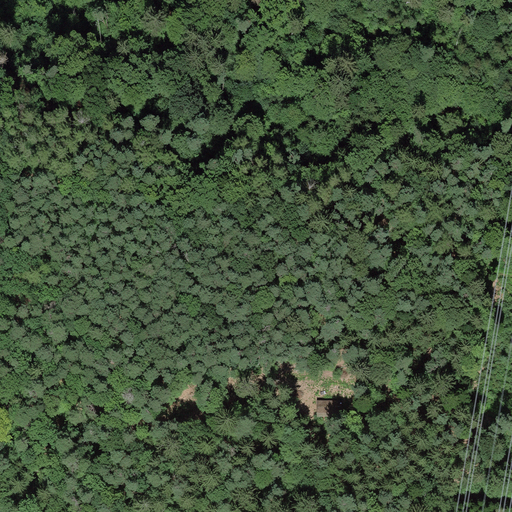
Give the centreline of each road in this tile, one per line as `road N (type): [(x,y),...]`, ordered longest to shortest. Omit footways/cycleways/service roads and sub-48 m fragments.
road 1 (track): [(0,393),(50,487),(75,511)]
road 2 (track): [(385,0),(445,10),(511,1)]
